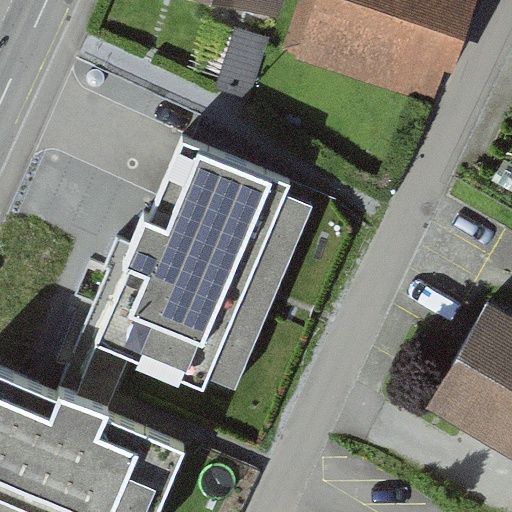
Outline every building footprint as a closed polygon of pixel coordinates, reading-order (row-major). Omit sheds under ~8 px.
[(282,0),(237,0),(280,9),(282,0)] [(476,0),(314,0),(295,55),(420,98),(430,101),(442,66),(453,69),(476,0)] [(142,223),(95,333),(202,377),(242,284),(291,168),(184,123),(169,158),(142,223)] [(511,306),(486,292),(429,389),(511,438),(511,306)] [(0,482),(70,511),(153,511),(185,440),(0,363),(0,482)]
